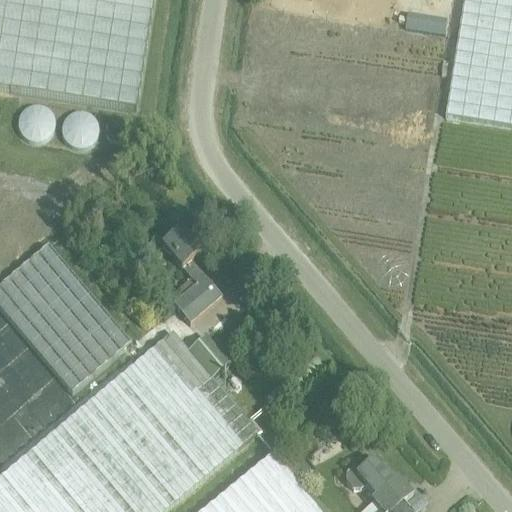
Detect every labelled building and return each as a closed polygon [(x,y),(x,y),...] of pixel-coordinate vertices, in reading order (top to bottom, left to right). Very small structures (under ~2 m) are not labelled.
[(0,0),(0,93),(11,95),(137,115),(154,0),(0,0)] [(511,129),(511,0),(464,0),(446,119),(511,129)] [(190,326),(221,299),(191,264),(200,256),(181,233),(163,248),(197,288),(175,307),(190,326)] [(0,309),(73,396),(132,346),(49,248),(0,289),(0,309)] [(189,355),(173,337),(0,481),(0,511),(170,511),(258,437),(212,383),(238,362),(222,343),(217,348),(209,339),(189,355)] [(401,511),(400,510),(397,511),(320,511),(273,455),(203,511),(401,511)] [(375,500),(372,503),(379,511),(397,511),(400,510),(412,499),(402,488),(399,491),(374,462),(358,476),(353,470),(346,476),(346,483),(353,492),(360,492),(365,488),(375,500)]
